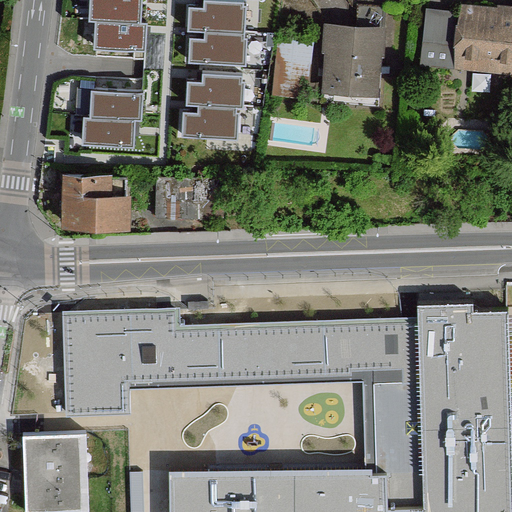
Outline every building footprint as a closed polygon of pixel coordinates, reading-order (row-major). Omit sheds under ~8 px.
[(89,0),(89,20),(95,20),(94,46),(147,47),(149,19),(141,19),(142,0),(89,0)] [(203,0),(204,4),(187,3),(187,28),(206,29),(205,34),(189,34),(188,60),(248,61),(250,35),(244,35),(246,3),(243,3),(244,0),(203,0)] [(323,88),(374,91),(377,52),(380,53),(384,5),(357,3),(356,26),(325,24),(323,48),(326,48),(323,88)] [(511,10),(463,6),(463,12),(427,9),(422,62),(511,69),(511,10)] [(310,95),(314,36),(279,34),(275,93),(310,95)] [(242,74),(203,70),(204,78),(187,78),(186,102),(197,103),(197,109),(183,109),(183,133),(239,135),(240,110),(236,109),(236,105),(245,106),(246,80),(241,80),(242,74)] [(91,114),(82,114),(81,140),(136,143),(137,116),(143,116),(144,89),(91,86),(91,114)] [(127,173),(67,172),(66,219),(126,220),(127,173)] [(205,177),(158,175),(157,213),(204,214),(205,177)] [(510,511),(503,308),(468,309),(468,301),(432,302),(415,304),(415,321),(173,330),(173,312),(66,315),(69,414),(124,413),(122,376),(399,366),(400,383),(376,384),(379,469),(175,472),(175,511),(510,511)] [(36,346),(36,389),(66,388),(66,345),(36,346)] [(89,505),(86,430),(31,432),(34,507),(89,505)]
